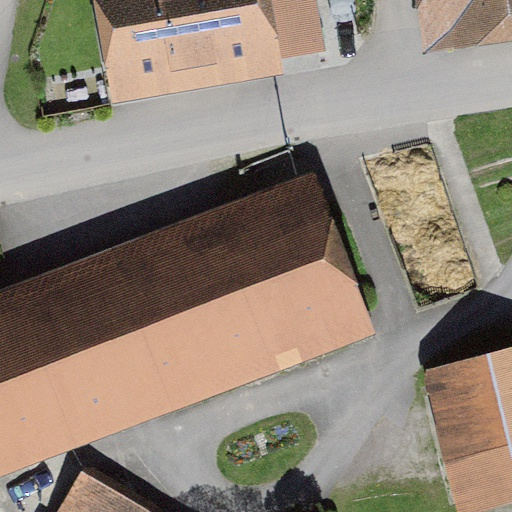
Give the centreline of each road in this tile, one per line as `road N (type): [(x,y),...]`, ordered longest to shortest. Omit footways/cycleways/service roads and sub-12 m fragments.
road 1 (unclassified): [(0,162),(511,75)]
road 2 (unknown): [(384,93),(408,276),(401,307),(346,392)]
